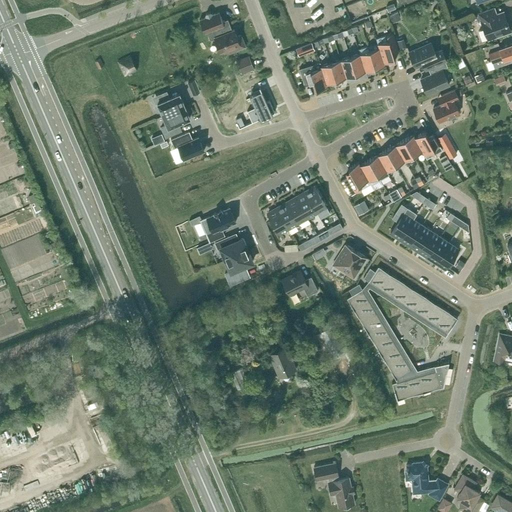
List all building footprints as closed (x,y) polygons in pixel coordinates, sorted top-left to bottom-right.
[(492,7),(475,13),(478,21),(482,20),(485,28),(479,30),(483,40),(488,38),(489,38),(510,31),(503,11),(495,14),(492,7)] [(397,11),(390,14),(393,21),(400,18),(397,11)] [(210,40),(215,38),(220,51),(232,46),(234,51),(245,46),(241,35),(237,36),(234,29),(232,30),(228,19),(222,21),(219,12),(213,14),(212,12),(210,12),(206,13),(205,15),(206,17),(199,20),(204,32),(207,31),(210,40)] [(384,62),(385,62),(396,58),(394,52),(399,50),(394,33),(376,38),(378,43),(384,62)] [(311,42),(297,48),(299,55),(314,50),(311,42)] [(431,42),(409,52),(416,67),(423,64),(426,70),(447,61),(442,49),(435,52),(431,42)] [(385,62),(384,62),(378,43),(368,46),(369,50),(370,50),(375,68),(386,65),(385,62)] [(495,67),(511,61),(511,59),(511,56),(511,55),(511,43),(500,48),(498,43),(485,47),(490,61),(492,60),(495,67)] [(360,53),(365,71),(375,68),(370,50),(369,50),(368,46),(359,49),(360,53)] [(365,71),(360,53),(350,56),(356,74),(365,71)] [(130,55),(117,61),(124,76),(137,70),(130,55)] [(356,74),(350,56),(340,59),(346,77),(356,74)] [(249,57),(237,62),(242,73),(254,68),(249,57)] [(100,59),(95,61),(99,68),(104,66),(100,59)] [(346,77),(340,59),(331,62),(336,80),(346,77)] [(328,86),(327,83),(326,83),(321,65),(320,62),(299,69),(305,86),(314,83),(316,90),(328,86)] [(336,80),(331,62),(321,65),(326,83),(327,83),(336,80)] [(431,74),(421,79),(427,94),(449,85),(443,71),(448,68),(446,62),(429,69),(431,74)] [(482,72),(474,76),(477,82),(485,78),(482,72)] [(465,83),(472,80),(469,74),(463,77),(465,83)] [(504,75),(494,79),(496,85),(506,81),(504,75)] [(200,91),(195,79),(188,82),(193,93),(200,91)] [(455,89),(438,97),(441,104),(433,107),(439,121),(448,117),(449,119),(458,115),(457,114),(459,112),(456,104),(460,102),(455,89)] [(257,107),(249,111),(254,122),(276,112),(271,101),(269,102),(263,90),(251,95),(257,107)] [(163,115),(185,106),(180,93),(158,103),(163,115)] [(190,118),(185,106),(163,115),(167,124),(161,126),(166,137),(182,130),(179,123),(190,118)] [(243,117),(238,120),(239,123),(241,128),(247,126),(243,117)] [(178,146),(184,159),(204,151),(198,136),(193,139),(189,131),(171,138),(175,147),(178,146)] [(426,131),(415,136),(415,137),(422,150),(424,154),(440,145),(434,134),(429,137),(426,131)] [(445,133),(438,137),(450,157),(456,154),(445,133)] [(414,134),(404,139),(413,155),(422,150),(415,137),(415,136),(414,134)] [(404,139),(395,144),(405,160),(413,155),(404,139)] [(395,144),(387,149),(396,165),(405,160),(395,144)] [(396,165),(387,149),(378,154),(387,170),(396,165)] [(389,174),(387,170),(378,154),(369,159),(378,175),(380,179),(389,174)] [(369,159),(361,164),(360,164),(371,183),(370,183),(371,185),(380,179),(378,175),(369,159)] [(360,164),(361,164),(359,161),(348,168),(351,174),(340,180),(349,196),(370,183),(371,183),(360,164)] [(315,186),(305,192),(317,213),(327,207),(315,186)] [(392,190),(388,193),(390,197),(392,201),(401,195),(399,192),(397,188),(392,190)] [(417,190),(410,194),(423,202),(425,200),(427,197),(422,194),(417,190)] [(296,197),(308,218),(317,213),(305,192),(296,197)] [(296,197),(287,202),(299,223),(308,218),(296,197)] [(425,200),(423,202),(433,208),(436,203),(432,200),(427,197),(425,200)] [(364,200),(354,205),(359,214),(369,209),(364,200)] [(299,223),(287,202),(277,208),(289,229),(296,225),(298,229),(301,227),(299,223)] [(207,233),(206,234),(210,241),(224,235),(221,228),(236,222),(229,207),(222,210),(221,209),(214,213),(214,214),(207,217),(213,232),(207,235),(207,233)] [(407,207),(391,232),(400,238),(413,218),(417,213),(407,207)] [(268,213),(279,234),(289,229),(277,208),(268,213)] [(454,215),(451,220),(455,223),(459,218),(458,217),(454,215)] [(413,218),(400,238),(409,244),(422,224),(413,218)] [(422,224),(409,244),(418,250),(431,230),(422,224)] [(332,226),(327,229),(330,234),(335,231),(332,226)] [(317,234),(320,240),(330,235),(327,229),(317,234)] [(431,230),(418,250),(427,256),(441,236),(431,230)] [(226,259),(248,249),(242,237),(237,240),(234,233),(215,242),(218,249),(221,248),(226,259)] [(317,234),(308,239),(311,245),(320,240),(317,234)] [(441,236),(427,256),(437,262),(450,242),(441,236)] [(308,239),(301,243),(304,248),(311,245),(308,239)] [(450,242),(437,262),(446,268),(459,248),(450,242)] [(367,257),(345,243),(346,244),(333,264),(354,277),(366,257),(367,258),(367,257)] [(248,249),(226,259),(231,271),(253,261),(248,249)] [(460,259),(456,266),(460,269),(464,262),(460,259)] [(378,266),(375,271),(369,281),(380,288),(390,273),(378,266)] [(370,268),(363,278),(369,281),(375,271),(370,268)] [(300,270),(282,279),(289,294),(303,287),(307,295),(318,290),(311,276),(305,279),(300,270)] [(380,288),(391,296),(401,281),(390,273),(380,288)] [(412,288),(401,281),(391,296),(402,303),(412,288)] [(349,289),(352,295),(362,289),(359,283),(349,289)] [(412,288),(402,303),(414,310),(423,295),(412,288)] [(347,298),(354,309),(369,300),(362,289),(352,295),(347,298)] [(435,302),(423,295),(414,310),(425,318),(435,302)] [(376,311),(369,300),(354,309),(361,321),(376,311)] [(435,302),(425,318),(436,325),(446,310),(435,302)] [(458,317),(446,310),(436,325),(448,333),(458,317)] [(361,321),(368,332),(383,323),(376,311),(361,321)] [(368,332),(375,344),(390,334),(383,323),(368,332)] [(352,348),(349,349),(335,324),(318,334),(322,341),(319,342),(323,349),(322,349),(325,355),(324,356),(328,363),(345,353),(349,361),(357,357),(352,348)] [(511,335),(499,333),(494,360),(504,362),(505,359),(511,360),(511,335)] [(397,346),(390,334),(375,344),(382,355),(397,346)] [(404,357),(397,346),(382,355),(389,367),(404,357)] [(279,353),(271,356),(279,374),(286,370),(287,373),(295,369),(288,354),(286,348),(278,351),(279,353)] [(404,357),(389,367),(396,379),(411,369),(404,357)] [(436,370),(418,375),(423,392),(444,386),(449,361),(434,365),(436,370)] [(34,370),(21,374),(26,385),(38,380),(34,370)] [(405,378),(410,396),(423,392),(418,375),(405,378)] [(397,399),(410,396),(405,378),(392,382),(397,399)] [(336,462),(314,467),(316,480),(328,477),(329,481),(328,481),(331,494),(336,493),(338,506),(342,506),(343,507),(344,508),(345,508),(347,508),(348,508),(349,507),(350,506),(350,505),(351,504),(354,503),(349,477),(338,479),(337,475),(338,475),(336,462)] [(407,471),(405,471),(406,479),(409,479),(412,482),(413,493),(414,493),(413,491),(421,491),(421,492),(428,491),(429,493),(439,499),(448,483),(437,478),(436,479),(428,480),(427,465),(422,462),(413,462),(413,464),(406,465),(407,471)] [(463,474),(455,488),(460,491),(457,497),(463,501),(459,508),(466,511),(476,511),(484,500),(477,496),(479,491),(473,487),(476,482),(463,474)] [(496,509),(494,511),(511,511),(511,503),(498,495),(491,506),(496,509)] [(444,511),(446,511),(453,502),(443,497),(437,508),(444,511)] [(484,501),(477,511),(483,511),(489,504),(484,501)]
